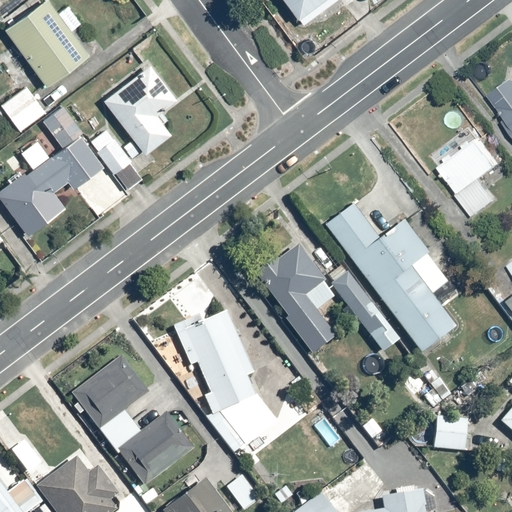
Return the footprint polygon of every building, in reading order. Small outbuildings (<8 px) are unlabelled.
[(56,11),(48,0),(42,0),(3,29),(45,86),(87,56),(63,23),(74,14),(66,4),(56,11)] [(281,0),(302,28),(339,1),(338,0),(281,0)] [(173,100),(147,65),(101,100),(143,155),(168,136),(152,116),(173,100)] [(511,75),(489,93),(507,115),(502,119),(511,131),(511,75)] [(44,112),(26,84),(0,101),(0,103),(18,130),(44,112)] [(86,139),(61,105),(40,120),(60,147),(26,172),(24,169),(7,182),(0,186),(0,200),(26,236),(63,208),(52,193),(70,179),(98,218),(117,205),(113,199),(142,178),(104,126),(86,139)] [(497,165),(476,137),(438,165),(459,193),(497,165)] [(351,204),(323,225),(420,352),(454,326),(409,266),(427,252),(402,219),(376,238),(351,204)] [(272,256),(251,272),(285,316),(282,318),(302,344),(325,326),(302,296),(323,279),(296,244),(275,259),(272,256)] [(224,311),(183,329),(209,392),(202,395),(211,414),(217,411),(244,445),(275,420),(253,393),(245,374),(252,372),(224,311)] [(120,355),(70,393),(98,429),(147,391),(120,355)] [(511,405),(498,421),(511,432),(511,405)] [(114,450),(143,486),(193,448),(164,411),(114,450)] [(465,417),(434,415),(432,448),(463,450),(465,417)] [(74,455),(34,485),(53,511),(109,511),(115,508),(108,499),(117,493),(96,464),(86,471),(74,455)] [(257,500),(240,475),(225,486),(242,510),(257,500)] [(229,511),(203,477),(159,510),(160,511),(229,511)] [(282,511),(293,511),(303,504),(293,491),(289,494),(281,483),(269,493),(282,511)] [(381,508),(359,511),(422,511),(419,489),(379,496),(381,508)] [(303,504),(293,511),(333,511),(319,493),(303,504)] [(0,511),(12,511),(0,495),(0,511)] [(147,511),(137,499),(119,511),(147,511)]
